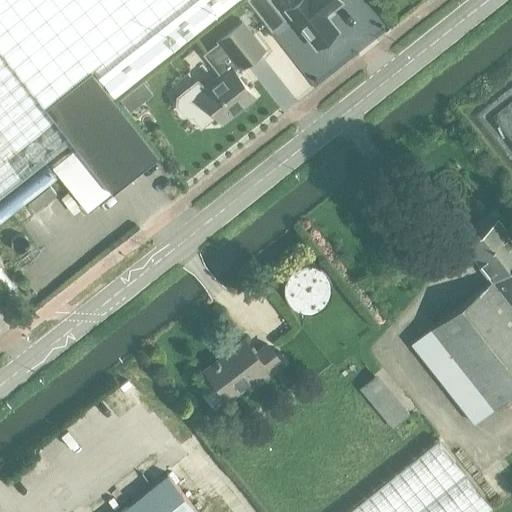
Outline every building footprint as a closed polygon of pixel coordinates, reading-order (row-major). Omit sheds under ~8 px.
[(112,191),(158,154),(114,100),(239,0),(0,0),(0,65),(61,146),(70,138),(78,146),(112,191)] [(270,0),(245,0),(255,12),(271,0),(270,0)] [(316,47),(337,29),(326,15),(325,14),(326,14),(341,2),(339,0),(297,0),(286,9),(316,47)] [(184,113),(192,113),(200,123),(214,112),(219,119),(232,109),(234,112),(254,95),(233,68),(238,64),(240,67),(264,49),(242,20),(218,39),(220,42),(206,53),(221,73),(202,88),(197,82),(178,96),(177,104),(184,113)] [(0,194),(61,146),(0,65),(0,194)] [(112,191),(76,145),(52,166),(87,210),(112,191)] [(49,185),(28,202),(34,210),(56,193),(49,185)] [(511,235),(497,216),(463,243),(491,278),(411,341),(473,420),(511,388),(511,235)] [(204,368),(216,382),(205,390),(215,403),(226,395),(256,371),(262,378),(282,362),(266,343),(255,352),(243,337),(204,368)] [(377,374),(359,387),(392,427),(409,413),(377,374)] [(443,436),(346,511),(480,511),(494,501),(443,436)] [(197,511),(166,472),(114,511),(197,511)]
